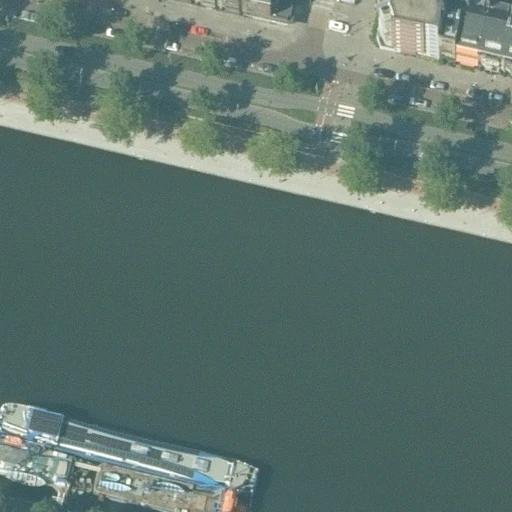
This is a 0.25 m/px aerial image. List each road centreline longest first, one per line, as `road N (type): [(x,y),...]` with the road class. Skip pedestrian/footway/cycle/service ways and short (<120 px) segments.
road 1 (tertiary): [(0,58),(511,176)]
road 2 (tertiary): [(511,154),(0,37)]
road 3 (residential): [(302,67),(0,0)]
road 4 (residential): [(511,117),(302,67)]
